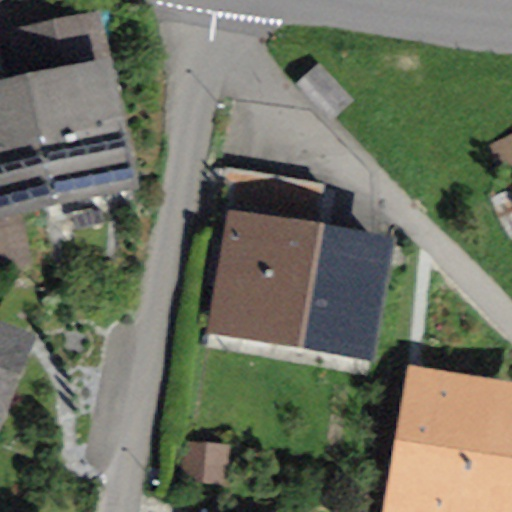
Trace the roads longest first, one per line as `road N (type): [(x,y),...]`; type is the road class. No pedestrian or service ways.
road 1 (residential): [(209,48),(121,511)]
road 2 (residential): [(511,322),(266,73),(209,48)]
road 3 (residential): [(511,22),(303,0)]
